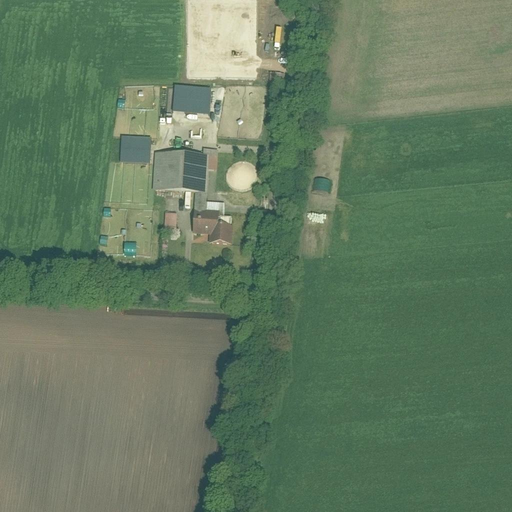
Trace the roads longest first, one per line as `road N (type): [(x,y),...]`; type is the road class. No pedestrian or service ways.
road 1 (unclassified): [(263,304),(275,177),(309,0)]
road 2 (unclassified): [(0,293),(263,304)]
road 3 (unclassified): [(236,511),(263,304)]
